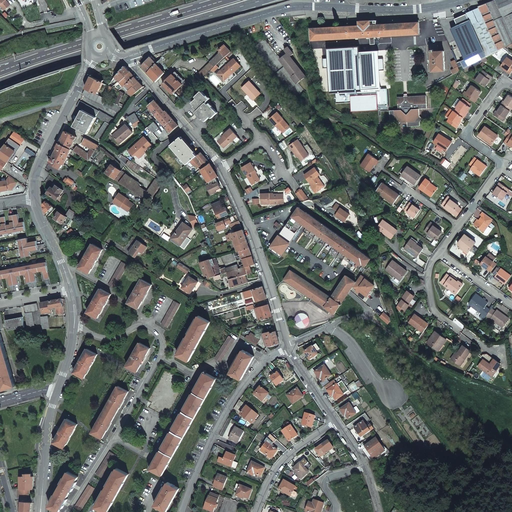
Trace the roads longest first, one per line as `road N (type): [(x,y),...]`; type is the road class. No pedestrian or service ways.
road 1 (tertiary): [(128,56),(285,7),(405,9),(461,0)]
road 2 (trunk): [(0,82),(265,0)]
road 3 (trunk): [(224,0),(0,71)]
road 4 (residential): [(287,347),(248,222),(221,167)]
road 5 (residential): [(267,358),(235,394),(182,511)]
road 6 (tertiary): [(94,58),(39,164),(34,197)]
road 7 (residential): [(221,167),(128,56)]
road 8 (residential): [(114,437),(153,454),(195,376)]
road 9 (residential): [(256,511),(279,465),(337,421)]
road 10 (residential): [(511,86),(504,80),(465,135),(504,162)]
road 11 (tertiary): [(56,392),(40,511)]
